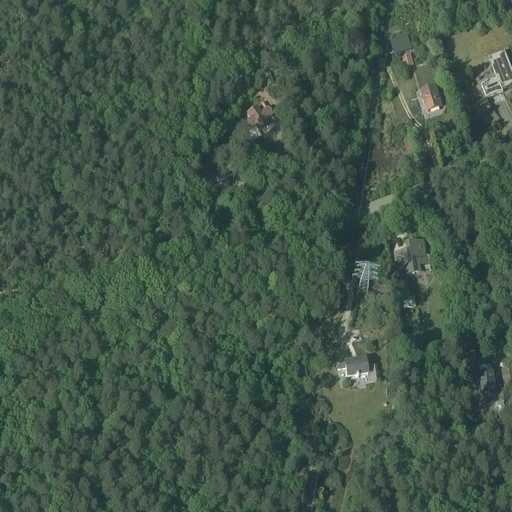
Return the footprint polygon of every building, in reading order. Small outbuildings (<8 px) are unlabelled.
[(396,54),(411,50),(408,40),(405,40),(404,39),(390,43),(392,49),(394,48),(395,52),(396,54)] [(434,55),(433,50),(423,52),(427,63),(436,60),(434,55)] [(496,81),(487,84),(484,85),(484,86),(480,87),(486,101),(495,97),(503,94),(501,91),(511,86),(511,73),(504,53),(488,60),(496,81)] [(404,69),(413,67),(411,56),(401,59),(404,69)] [(441,109),(435,88),(421,92),(427,113),(441,109)] [(260,114),(256,109),(246,116),(250,120),(240,127),(245,134),(255,127),(258,132),(267,125),(264,122),(272,117),(267,109),(260,114)] [(202,174),(200,184),(218,187),(219,178),(202,174)] [(425,266),(424,257),(422,244),(407,247),(408,254),(395,256),(399,278),(419,274),(418,267),(425,266)] [(413,297),(396,299),(397,310),(415,308),(413,297)] [(308,347),(323,345),(321,336),(307,339),(308,347)] [(477,372),(474,356),(462,358),(464,374),(477,372)] [(373,368),(366,368),(365,361),(364,361),(344,364),(345,372),(346,379),(367,376),(367,382),(375,381),(373,368)] [(490,374),(479,377),(485,398),(486,406),(504,404),(501,389),(495,390),(490,374)]
